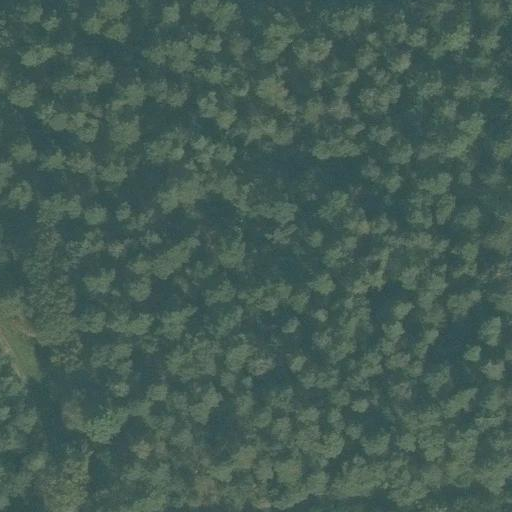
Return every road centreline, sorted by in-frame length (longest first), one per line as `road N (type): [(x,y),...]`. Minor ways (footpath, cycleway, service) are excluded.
road 1 (track): [(173,511),(511,480)]
road 2 (track): [(69,511),(34,391),(0,342)]
